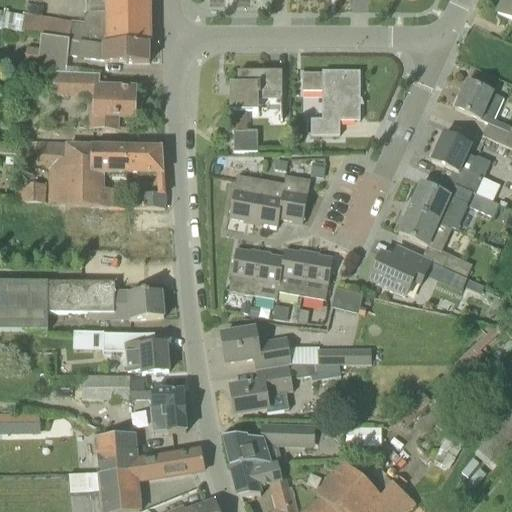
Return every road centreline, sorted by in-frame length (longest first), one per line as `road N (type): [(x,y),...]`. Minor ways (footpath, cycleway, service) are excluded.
road 1 (residential): [(233,511),(215,473),(180,230),(171,33)]
road 2 (residential): [(171,33),(441,38)]
road 3 (residential): [(356,232),(441,38)]
